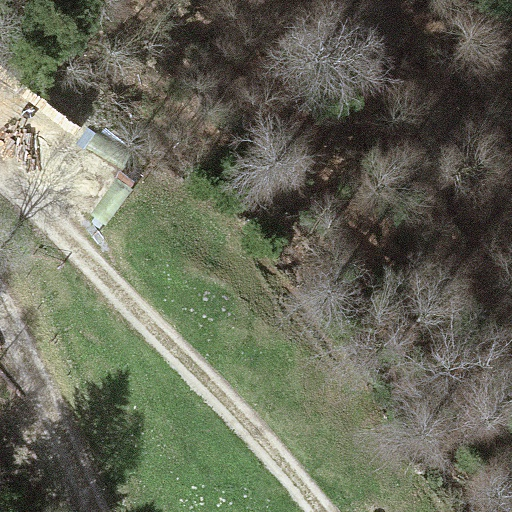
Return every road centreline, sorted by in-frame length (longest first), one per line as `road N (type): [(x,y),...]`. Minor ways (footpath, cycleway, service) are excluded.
road 1 (track): [(0,172),(256,433),(316,511)]
road 2 (track): [(80,511),(0,332)]
